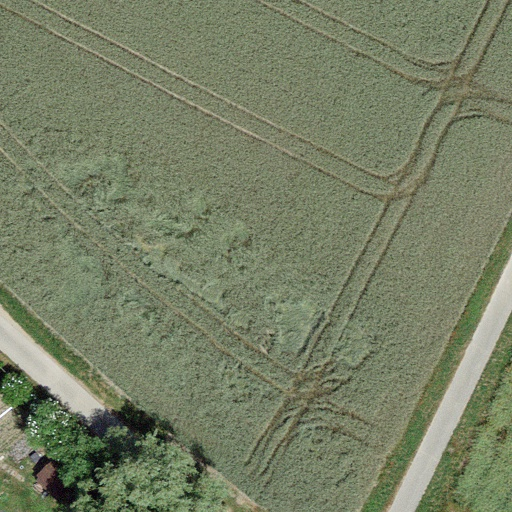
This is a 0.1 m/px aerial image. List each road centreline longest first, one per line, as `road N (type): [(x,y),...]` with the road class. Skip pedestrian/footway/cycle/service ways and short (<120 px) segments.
road 1 (track): [(380,511),(511,241)]
road 2 (track): [(0,322),(227,511)]
